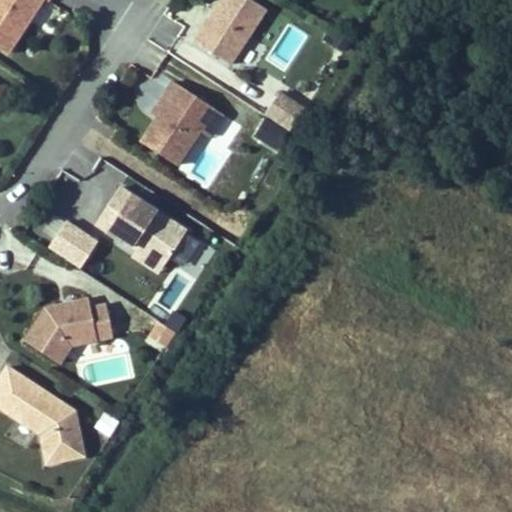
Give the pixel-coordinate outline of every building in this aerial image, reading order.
[(64,0),(6,0),(0,11),(0,52),(19,65),(54,9),(58,11),(64,0)] [(239,75),(276,20),(245,0),(236,0),(203,51),(239,75)] [(185,90),(176,104),(181,107),(170,125),(154,150),(190,173),(212,137),(226,115),(185,90)] [(278,93),(252,138),(277,152),(303,107),(278,93)] [(181,107),(176,104),(165,122),(170,125),(181,107)] [(226,115),(212,137),(221,143),(235,121),(226,115)] [(511,140),(496,173),(511,181),(511,140)] [(136,205),(113,242),(154,268),(181,285),(204,248),(136,205)] [(55,218),(39,248),(81,271),(97,240),(55,218)] [(181,285),(154,268),(150,274),(176,291),(181,285)] [(59,325),(38,358),(72,380),(84,361),(126,352),(119,322),(103,325),(101,316),(59,325)] [(145,339),(163,351),(175,334),(157,322),(145,339)] [(59,409),(11,378),(0,394),(0,416),(45,445),(51,474),(88,466),(78,421),(67,414),(65,418),(57,413),(59,409)] [(67,414),(59,409),(57,413),(65,418),(67,414)] [(93,430),(109,438),(118,420),(102,412),(93,430)]
